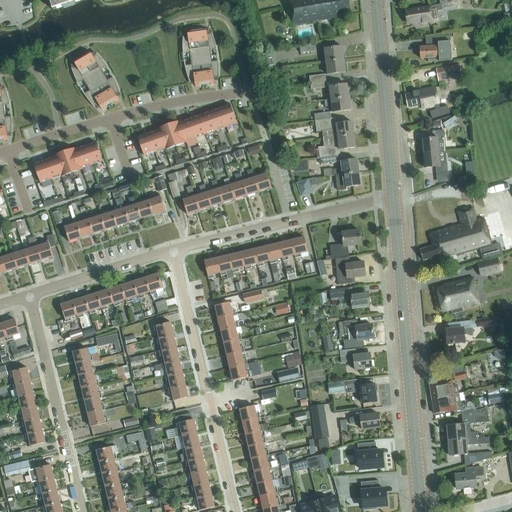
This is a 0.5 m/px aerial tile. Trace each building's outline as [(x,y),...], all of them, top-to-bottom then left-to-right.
[(49,0),(53,10),(63,6),(62,3),(67,1),(68,1),(69,0),(73,0),(75,2),(80,0),(49,0)] [(337,15),(351,13),(348,0),(288,0),(292,25),(337,18),(337,15)] [(414,26),(434,23),(431,7),(406,11),(408,24),(413,23),(414,26)] [(336,29),(347,27),(345,19),(335,21),(336,29)] [(219,68),(219,64),(218,64),(218,61),(212,62),(210,50),(217,49),(216,46),(216,44),(214,39),(213,35),(212,33),(207,35),(206,28),(202,28),(202,29),(191,31),(191,30),(187,31),(188,37),(183,37),(183,41),(183,45),(183,47),(183,51),(183,54),(189,53),(191,65),(185,66),(186,68),(185,68),(186,71),(187,75),(189,80),(189,82),(194,80),(195,87),(200,86),(199,85),(210,84),(210,85),(214,84),(213,77),(219,78),(219,74),(219,72),(219,68)] [(436,46),(420,47),(421,59),(428,58),(428,62),(439,61),(452,61),(450,35),(435,37),(436,46)] [(300,53),(316,51),(315,44),(300,46),(300,53)] [(324,49),(325,56),(321,57),(322,62),(344,59),(342,47),(324,49)] [(116,84),(114,79),(113,77),(108,80),(102,70),(107,67),(106,64),(104,62),(101,59),(100,57),(97,53),(93,57),(89,51),(86,53),(86,54),(77,59),(77,58),(73,60),(77,66),(72,68),(73,73),(75,77),(77,81),(78,84),(83,80),(90,91),(84,94),(86,96),(87,98),(88,100),(90,103),(93,106),(94,107),(98,103),(102,109),(105,107),(105,106),(114,101),(115,102),(118,100),(115,94),(120,92),(118,88),(117,86),(116,84)] [(261,56),(264,68),(271,66),(269,54),(261,56)] [(346,72),(344,59),(322,62),(322,66),(326,66),(328,75),(346,72)] [(462,77),(460,64),(436,69),(438,81),(462,77)] [(326,81),(325,74),(309,76),(310,83),(326,81)] [(327,88),(326,81),(310,83),(311,90),(327,88)] [(329,87),(330,93),(326,94),(327,100),(349,97),(347,84),(329,87)] [(12,124),(12,119),(12,116),(5,117),(4,105),(10,105),(9,102),(8,97),(8,95),(7,93),(5,88),(0,90),(0,87),(0,139),(3,139),(4,140),(8,140),(7,133),(12,133),(12,131),(12,126),(12,124)] [(422,109),(439,106),(436,87),(418,91),(418,92),(405,95),(408,108),(421,105),(422,109)] [(351,110),(349,97),(327,100),(324,100),(325,107),(332,106),(333,112),(351,110)] [(230,104),(220,108),(227,127),(237,123),(230,104)] [(436,118),(454,112),(451,104),(433,110),(436,118)] [(220,108),(210,112),(217,131),(227,127),(220,108)] [(217,131),(210,112),(200,115),(206,134),(217,131)] [(314,114),(315,121),(331,119),(330,112),(314,114)] [(206,134),(200,115),(189,119),(196,138),(206,134)] [(336,124),(335,118),(331,119),(315,121),(317,132),(322,131),(323,139),(354,135),(352,122),(336,124)] [(196,138),(189,119),(179,122),(186,141),(196,138)] [(186,141),(179,122),(168,125),(176,146),(186,142),(186,141)] [(176,146),(168,125),(158,129),(158,130),(165,149),(165,150),(176,146)] [(165,149),(158,130),(148,134),(155,152),(165,149)] [(422,139),(424,154),(439,152),(438,141),(445,140),(444,130),(432,131),(433,138),(422,139)] [(155,152),(148,134),(138,137),(145,156),(155,152)] [(356,148),(354,135),(323,139),(324,147),(318,147),(320,159),(338,156),(340,156),(340,150),(356,148)] [(102,161),(96,142),(86,146),(92,165),(102,161)] [(262,152),(259,145),(247,150),(249,156),(262,152)] [(92,165),(86,146),(75,149),(82,168),(92,165)] [(199,147),(193,149),(195,155),(196,154),(201,153),(199,147)] [(82,168),(75,149),(75,148),(65,152),(72,173),(82,169),(82,168)] [(72,173),(65,152),(54,156),(54,157),(61,176),(61,177),(72,173)] [(440,164),(439,152),(424,154),(425,168),(436,167),(436,174),(448,173),(447,163),(440,164)] [(226,167),(232,165),(228,154),(223,156),(226,167)] [(219,156),(212,159),(214,165),(221,162),(219,156)] [(339,162),(338,156),(320,159),(321,165),(339,162)] [(61,176),(54,157),(44,160),(51,179),(61,176)] [(51,179),(44,160),(34,164),(41,183),(51,179)] [(341,162),(342,169),(332,170),(333,176),(359,172),(357,160),(341,162)] [(308,169),(307,162),(293,163),(294,171),(308,169)] [(332,168),(323,169),(325,177),(333,176),(332,170),(332,168)] [(260,192),(254,175),(252,169),(247,171),(249,177),(243,179),(242,179),(248,196),(260,192)] [(178,171),(167,175),(170,183),(181,180),(178,171)] [(272,188),(267,174),(267,171),(254,175),(260,192),(272,188)] [(361,185),(359,172),(333,176),(336,176),(338,190),(337,190),(338,190),(346,189),(345,187),(361,185)] [(248,196),(242,179),(243,179),(241,173),(235,175),(237,181),(230,183),(236,200),(248,196)] [(167,189),(163,176),(154,178),(159,192),(167,189)] [(113,182),(112,178),(103,181),(104,184),(106,188),(114,186),(113,182)] [(236,200),(230,183),(229,178),(224,180),(225,185),(218,187),(224,203),(236,200)] [(301,197),(312,193),(308,179),(297,183),(301,197)] [(211,207),(206,191),(207,190),(205,184),(199,186),(201,192),(194,194),(195,197),(199,211),(211,207)] [(224,203),(218,187),(219,189),(215,190),(214,188),(207,190),(206,191),(211,207),(224,203)] [(166,211),(161,197),(160,195),(148,198),(154,215),(166,211)] [(199,211),(195,197),(191,198),(190,196),(182,198),(187,215),(199,211)] [(154,215),(148,198),(136,202),(142,219),(154,215)] [(142,219),(136,202),(124,206),(129,223),(142,219)] [(129,223),(124,206),(112,210),(117,227),(129,223)] [(450,257),(492,245),(484,218),(476,220),(472,208),(458,212),(462,224),(429,234),(433,246),(420,250),(423,261),(427,259),(428,262),(439,258),(441,264),(451,261),(450,257)] [(117,227),(112,210),(100,214),(105,230),(117,227)] [(63,222),(59,211),(52,213),(56,225),(63,222)] [(105,230),(100,214),(88,218),(93,234),(105,230)] [(93,234),(88,218),(76,221),(81,238),(93,234)] [(81,238),(76,221),(64,225),(69,242),(81,238)] [(332,259),(335,259),(338,259),(349,257),(348,246),(362,244),(360,230),(342,233),(344,246),(331,248),(332,259)] [(57,246),(53,234),(47,236),(48,241),(36,245),(42,261),(54,257),(51,248),(57,246)] [(42,261),(36,245),(33,237),(28,238),(31,246),(24,248),(29,265),(42,261)] [(304,237),(292,240),(296,258),(301,257),(301,254),(308,252),(304,237)] [(296,258),(292,240),(279,243),(284,261),(289,260),(288,257),(295,255),(296,258)] [(284,261),(279,243),(267,246),(271,264),(277,263),(276,260),(282,258),(283,261),(284,261)] [(271,264),(267,246),(254,249),(259,267),(264,266),(263,263),(270,261),(271,264)] [(29,265),(24,248),(25,251),(21,252),(20,250),(12,252),(17,269),(29,265)] [(259,267),(254,249),(242,252),(246,270),(252,269),(251,266),(258,264),(258,267),(259,267)] [(17,269),(12,252),(13,255),(9,256),(8,253),(0,256),(5,273),(17,269)] [(246,270),(242,252),(229,255),(234,273),(239,272),(239,269),(245,267),(246,270)] [(234,273),(229,255),(217,258),(221,276),(227,275),(226,272),(233,270),(233,273),(234,273)] [(338,259),(335,259),(339,285),(354,282),(354,278),(366,276),(364,262),(350,264),(349,257),(338,259)] [(501,272),(498,257),(477,262),(481,277),(501,272)] [(221,276),(217,258),(204,261),(209,279),(215,278),(214,275),(220,273),(221,276)] [(320,260),(321,274),(329,273),(328,260),(320,260)] [(316,272),(313,262),(305,264),(307,274),(316,272)] [(286,270),(288,279),(295,278),(293,268),(286,270)] [(158,274),(146,278),(152,295),(157,293),(156,290),(163,288),(158,274)] [(451,312),(479,305),(472,277),(444,284),(445,287),(437,289),(442,311),(451,309),(451,312)] [(152,295),(146,278),(134,281),(139,299),(145,297),(144,294),(150,292),(151,295),(152,295)] [(139,299),(134,281),(122,285),(127,303),(133,301),(132,298),(138,296),(139,299)] [(127,303),(122,285),(109,289),(115,307),(120,305),(119,302),(126,300),(127,303)] [(337,290),(338,296),(338,300),(351,298),(353,309),(370,307),(368,292),(353,294),(353,287),(337,290)] [(115,307),(109,289),(97,293),(103,311),(108,309),(107,306),(114,304),(115,307)] [(264,299),(261,290),(243,294),(245,304),(264,299)] [(103,311),(97,293),(85,297),(90,315),(96,313),(95,310),(101,308),(102,311),(103,311)] [(90,315),(85,297),(73,301),(78,318),(84,317),(83,314),(89,312),(90,315)] [(168,310),(165,300),(155,303),(158,313),(168,310)] [(78,318),(73,301),(60,305),(66,322),(72,320),(71,318),(77,316),(78,318)] [(235,314),(234,309),(236,309),(235,302),(230,303),(230,302),(215,306),(218,318),(235,314)] [(289,312),(287,304),(275,306),(277,315),(289,312)] [(121,324),(127,322),(124,313),(118,315),(121,324)] [(236,315),(235,314),(218,318),(221,331),(238,327),(237,322),(234,322),(233,315),(236,315)] [(501,324),(500,316),(476,319),(477,327),(501,324)] [(15,319),(3,323),(8,340),(14,339),(13,336),(20,334),(15,319)] [(358,341),(374,339),(372,324),(358,326),(357,320),(343,321),(345,335),(357,333),(358,341)] [(157,331),(159,338),(174,335),(171,322),(154,326),(155,332),(157,331)] [(8,340),(3,323),(0,323),(0,343),(1,343),(0,340),(7,338),(8,341),(8,340)] [(252,332),(240,334),(237,335),(236,328),(239,327),(238,327),(221,331),(224,343),(241,339),(253,336),(252,332)] [(464,335),(463,328),(446,330),(447,344),(465,342),(464,335)] [(83,336),(81,330),(69,334),(72,340),(83,336)] [(282,335),(283,342),(292,340),(290,333),(282,335)] [(118,342),(117,334),(96,340),(98,347),(110,344),(118,342)] [(125,337),(126,344),(136,342),(134,335),(125,337)] [(177,347),(174,335),(159,338),(156,339),(158,344),(160,344),(162,351),(159,351),(177,347)] [(241,340),(241,339),(224,343),(227,356),(244,352),(243,346),(240,347),(239,340),(241,340)] [(331,343),(324,344),(325,351),(332,350),(331,343)] [(27,355),(25,347),(17,350),(12,351),(14,359),(27,355)] [(180,360),(177,347),(159,351),(161,357),(163,356),(165,363),(162,364),(180,360)] [(73,352),(76,365),(93,360),(92,355),(89,356),(87,348),(73,352)] [(340,351),(340,358),(341,363),(350,362),(350,361),(354,360),(355,370),(372,368),(370,353),(356,355),(355,349),(340,351)] [(492,370),(510,369),(509,349),(490,350),(492,370)] [(244,352),(227,356),(230,368),(247,364),(246,359),(243,360),(242,353),(244,352)] [(1,357),(3,363),(10,361),(8,355),(1,357)] [(288,368),(297,365),(294,355),(286,357),(288,368)] [(139,363),(138,356),(129,359),(130,365),(139,363)] [(93,361),(93,360),(76,365),(79,377),(96,373),(95,368),(92,368),(91,361),(93,361)] [(183,372),(180,360),(162,364),(164,369),(166,369),(168,376),(165,376),(183,372)] [(247,364),(230,368),(233,381),(250,377),(249,371),(246,372),(244,365),(247,364)] [(0,377),(8,375),(5,366),(0,367),(0,377)] [(30,380),(27,368),(10,372),(12,377),(14,377),(16,384),(13,384),(30,380)] [(302,379),(300,369),(280,373),(282,383),(302,379)] [(467,379),(464,370),(453,373),(455,382),(467,379)] [(118,375),(120,380),(130,378),(128,372),(118,375)] [(186,385),(183,372),(165,376),(167,382),(169,381),(171,388),(168,389),(186,385)] [(96,373),(79,377),(82,390),(99,385),(98,380),(95,381),(94,374),(96,373)] [(33,393),(30,380),(13,384),(14,390),(17,389),(18,396),(16,397),(33,393)] [(359,380),(347,382),(348,393),(361,391),(362,403),(377,402),(374,384),(360,386),(359,380)] [(458,385),(453,386),(452,380),(442,382),(442,381),(429,383),(432,401),(445,399),(444,396),(451,395),(459,393),(458,385)] [(99,386),(99,385),(82,390),(85,402),(102,398),(101,392),(98,393),(97,386),(99,386)] [(189,397),(186,385),(168,389),(169,394),(172,394),(174,401),(189,397)] [(277,397),(275,388),(268,390),(269,392),(262,394),(263,400),(277,397)] [(504,401),(503,394),(500,395),(499,388),(487,390),(490,404),(504,401)] [(306,398),(305,390),(296,391),(298,399),(306,398)] [(459,393),(451,395),(444,396),(445,399),(432,401),(434,414),(453,411),(454,415),(466,412),(472,411),(476,410),(474,399),(465,401),(466,405),(462,406),(462,407),(461,407),(460,401),(466,400),(464,392),(459,393)] [(36,405),(33,393),(16,397),(17,402),(20,402),(21,409),(19,409),(36,405)] [(102,398),(85,402),(88,415),(103,411),(105,410),(104,405),(101,405),(100,399),(102,398)] [(39,418),(36,405),(19,409),(20,415),(23,414),(24,421),(22,422),(39,418)] [(260,418),(259,413),(261,412),(259,405),(239,410),(242,422),(260,418)] [(316,440),(329,438),(325,415),(324,415),(323,410),(324,410),(323,405),(311,407),(316,440)] [(104,418),(103,411),(88,415),(91,427),(108,423),(107,417),(104,418)] [(307,419),(305,411),(294,414),(296,422),(307,419)] [(362,430),(380,427),(378,413),(360,416),(349,418),(350,424),(361,422),(362,430)] [(197,432),(194,420),(188,421),(187,414),(175,417),(178,429),(180,428),(182,436),(180,436),(197,432)] [(462,418),(462,425),(465,424),(489,422),(489,421),(494,421),(493,415),(488,415),(462,418)] [(139,424),(138,417),(123,420),(125,427),(139,424)] [(42,430),(39,418),(22,422),(23,427),(26,426),(28,433),(25,434),(42,430)] [(242,422),(245,435),(263,430),(270,429),(267,421),(260,422),(259,419),(261,419),(261,418),(260,418),(242,422)] [(465,424),(462,425),(447,426),(448,441),(476,438),(476,432),(466,433),(465,424)] [(157,439),(154,428),(146,430),(147,435),(148,441),(157,439)] [(45,443),(42,430),(25,434),(26,439),(29,439),(31,446),(45,443)] [(263,431),(263,430),(245,435),(248,447),(266,443),(265,438),(262,438),(260,431),(263,431)] [(200,445),(197,432),(180,436),(181,441),(183,441),(185,448),(182,449),(183,449),(200,445)] [(143,433),(127,436),(128,443),(138,441),(144,439),(145,439),(143,433)] [(477,445),(476,438),(448,441),(450,456),(465,454),(466,466),(479,462),(478,453),(468,454),(467,446),(477,445)] [(320,450),(329,449),(328,439),(319,441),(320,450)] [(161,441),(150,444),(152,450),(163,448),(161,441)] [(384,467),(383,456),(377,456),(376,442),(358,444),(360,469),(384,467)] [(266,443),(248,447),(251,460),(269,455),(268,450),(265,451),(263,444),(266,443)] [(203,457),(200,445),(183,449),(184,454),(186,453),(188,460),(185,461),(186,461),(203,457)] [(117,459),(116,454),(118,453),(116,446),(96,450),(100,463),(117,459)] [(22,456),(21,450),(12,452),(14,459),(22,456)] [(492,457),(492,452),(478,453),(479,462),(492,457)] [(327,461),(325,454),(317,456),(319,463),(327,461)] [(269,456),(269,455),(251,460),(254,472),(272,468),(271,463),(268,463),(266,456),(269,456)] [(206,470),(203,457),(186,461),(187,466),(189,466),(191,473),(188,473),(189,474),(206,470)] [(117,459),(100,463),(103,475),(120,471),(119,466),(116,467),(114,460),(117,459)] [(297,469),(312,467),(311,460),(296,462),(297,469)] [(24,472),(22,464),(1,468),(3,476),(6,475),(6,476),(24,472)] [(37,474),(39,481),(54,477),(51,465),(34,469),(35,475),(37,474)] [(272,468),(254,472),(257,484),(275,480),(274,475),(271,476),(269,469),(272,468)] [(475,480),(483,480),(482,468),(465,469),(466,474),(455,475),(457,489),(476,487),(475,480)] [(209,482),(206,470),(189,474),(190,479),(192,478),(194,485),(191,486),(209,482)] [(120,471),(103,475),(106,488),(123,484),(122,479),(119,479),(117,472),(120,471)] [(57,490),(54,477),(39,481),(37,482),(38,487),(40,486),(42,493),(40,494),(57,490)] [(4,481),(4,482),(6,489),(13,487),(12,481),(10,480),(4,481)] [(275,480),(257,484),(260,497),(278,493),(277,487),(274,488),(272,481),(275,480)] [(380,490),(379,481),(361,482),(363,507),(363,510),(377,509),(377,506),(387,505),(386,494),(386,489),(380,490)] [(212,495),(209,482),(191,486),(193,491),(195,490),(197,498),(194,498),(194,499),(212,495)] [(123,484),(106,488),(109,500),(123,497),(126,496),(125,491),(122,492),(120,485),(123,484)] [(6,490),(7,496),(8,496),(16,494),(14,488),(6,490)] [(60,502),(57,490),(40,494),(41,499),(44,499),(45,506),(43,506),(43,507),(60,502)] [(278,493),(260,497),(263,509),(281,505),(279,500),(277,500),(275,494),(278,493)] [(215,507),(212,495),(194,499),(196,504),(198,503),(200,511),(215,507)] [(333,511),(332,507),(338,505),(335,496),(318,501),(321,511),(333,511)] [(129,509),(128,504),(125,504),(123,497),(109,500),(111,511),(114,511),(126,509),(129,509)] [(321,511),(318,501),(301,506),(302,511),(321,511)] [(62,511),(60,502),(43,507),(44,511),(47,511),(46,511),(62,511)]
